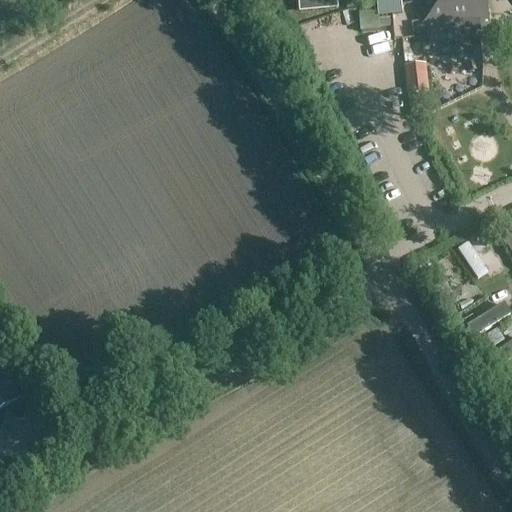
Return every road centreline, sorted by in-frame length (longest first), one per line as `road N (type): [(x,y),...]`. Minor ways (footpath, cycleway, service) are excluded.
road 1 (unclassified): [(0,497),(385,278)]
road 2 (unclassified): [(385,278),(215,0)]
road 3 (unclassified): [(511,482),(385,278)]
